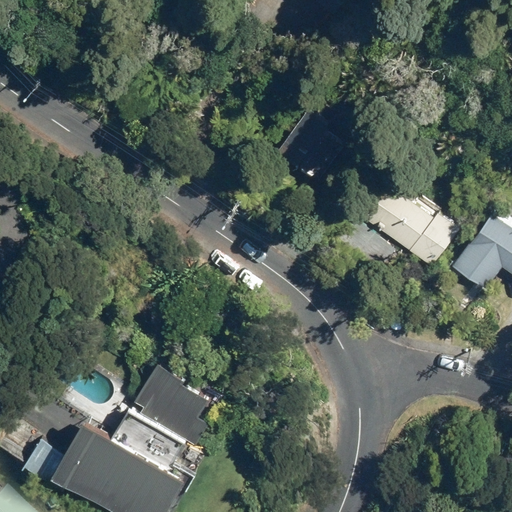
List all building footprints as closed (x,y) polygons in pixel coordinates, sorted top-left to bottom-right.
[(285,150),(326,178),(348,146),(341,142),(350,129),(338,120),(339,118),(317,103),(285,150)] [(367,210),(439,263),(470,220),(448,204),(443,211),(392,174),(367,210)] [(464,263),(495,284),(511,260),(511,212),(503,206),(464,263)] [(147,410),(203,441),(215,419),(206,414),(218,393),(193,378),(196,373),(166,356),(141,399),(151,404),(147,410)] [(71,466),(149,511),(171,511),(194,474),(95,415),(74,452),(47,436),(31,461),(63,480),(71,466)] [(0,511),(28,511),(4,491),(0,495),(0,511)]
